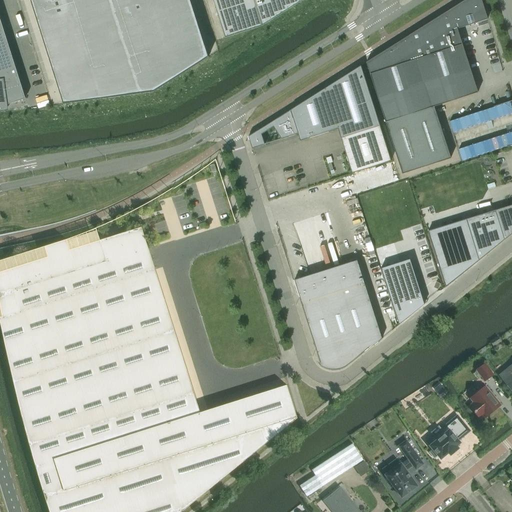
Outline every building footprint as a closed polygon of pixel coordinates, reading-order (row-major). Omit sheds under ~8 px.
[(30,0),(63,104),(153,92),(208,57),(189,0),(30,0)] [(212,0),(224,38),(261,27),(304,0),(212,0)] [(480,0),(464,0),(365,63),(402,174),(450,158),(433,107),(477,93),(457,29),(487,19),(480,0)] [(0,106),(6,106),(6,107),(7,107),(7,104),(25,99),(0,21),(0,106)] [(360,66),(248,137),(251,149),(264,145),(260,134),(273,127),(281,139),(297,134),(299,141),(337,129),(340,139),(352,173),(391,161),(379,126),(360,66)] [(469,134),(466,127),(511,113),(511,100),(450,119),(456,138),(469,134)] [(511,131),(459,146),(462,158),(511,144),(511,131)] [(446,285),(503,239),(511,232),(511,205),(494,211),(429,230),(446,285)] [(0,272),(0,303),(3,317),(0,318),(0,319),(21,412),(48,504),(50,511),(182,511),(297,419),(287,386),(201,413),(142,228),(70,251),(67,241),(66,240),(45,247),(45,248),(48,258),(0,272)] [(409,259),(380,268),(398,325),(424,304),(409,259)] [(356,260),(293,280),(320,366),(321,367),(322,368),(323,368),(324,369),(325,369),(326,369),(327,370),(328,370),(329,370),(331,370),(332,370),(333,371),(334,371),(335,371),(336,371),(337,370),(338,370),(339,370),(340,370),(341,370),(342,369),(343,369),(344,368),(345,368),(346,367),(347,367),(348,366),(377,343),(382,339),(356,260)] [(478,370),(485,381),(493,375),(485,365),(478,370)] [(511,365),(500,376),(511,390),(511,365)] [(269,383),(215,399),(217,406),(271,390),(269,383)] [(500,406),(485,388),(472,399),(476,403),(471,407),(479,417),(484,414),(487,417),(500,406)] [(433,450),(430,453),(435,459),(438,456),(441,459),(449,453),(451,456),(459,449),(456,446),(460,443),(458,441),(464,437),(462,434),(468,429),(460,419),(453,425),(451,422),(441,430),(439,427),(432,433),(438,440),(431,446),(433,450)] [(408,471),(413,467),(416,471),(424,465),(407,440),(398,446),(408,460),(403,464),(402,463),(385,475),(402,499),(419,486),(408,471)] [(307,497),(363,461),(353,444),(312,471),(316,476),(300,486),(307,497)] [(361,477),(370,471),(365,462),(356,469),(361,477)] [(359,511),(341,488),(324,502),(332,511),(359,511)]
